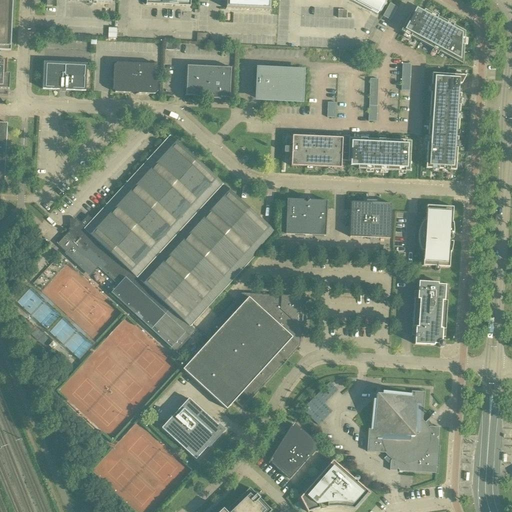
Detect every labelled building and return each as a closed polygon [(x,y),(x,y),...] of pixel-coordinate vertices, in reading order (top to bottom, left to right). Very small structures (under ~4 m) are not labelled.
[(0,0),(0,88),(9,89),(9,74),(6,74),(7,59),(0,58),(0,50),(11,51),(13,0),(0,0)] [(270,0),(226,0),(226,9),(270,11),(270,0)] [(348,0),(377,15),(385,0),(348,0)] [(390,20),(397,7),(390,3),(383,16),(390,20)] [(338,10),(338,19),(347,19),(347,11),(338,10)] [(411,12),(401,32),(462,65),(465,32),(425,10),(423,13),(416,10),(414,14),(411,12)] [(117,39),(117,29),(109,29),(108,38),(117,39)] [(197,35),(197,43),(207,43),(207,35),(197,35)] [(87,65),(61,63),(44,62),(43,89),(86,91),(87,65)] [(156,65),(132,64),(116,63),(116,64),(114,66),(113,90),(115,92),(115,93),(139,94),(155,95),(155,94),(157,92),(159,68),(158,67),(156,66),(156,65)] [(411,64),(402,64),(401,91),(410,92),(411,64)] [(212,99),(214,99),(220,100),(220,98),(230,98),(231,68),(187,66),(185,96),(212,97),(212,99)] [(258,69),(257,91),(257,99),(258,99),(263,101),(263,99),(268,100),(301,101),(302,71),(258,69)] [(466,76),(432,74),(426,169),(456,171),(461,94),(457,94),(458,84),(461,85),(466,76)] [(370,79),(369,106),(378,106),(378,80),(370,79)] [(336,103),(328,103),(327,118),(335,118),(336,103)] [(377,107),(369,107),(369,122),(377,122),(377,107)] [(70,231),(65,237),(57,244),(87,272),(95,264),(118,286),(111,293),(176,353),(196,331),(191,327),(276,234),(170,136),(92,220),(88,216),(82,223),(77,219),(74,223),(70,219),(66,224),(70,228),(69,229),(70,231)] [(291,153),(291,166),(341,169),(341,161),(351,161),(350,166),(358,166),(358,169),(410,172),(411,142),(349,139),(348,143),(342,143),(342,139),(292,136),(292,147),(284,147),(284,153),(291,153)] [(287,200),(286,207),(280,207),(279,234),(304,235),(307,198),(304,200),(287,200)] [(307,198),(304,235),(325,236),(327,201),(309,201),(307,198)] [(370,238),(371,202),(366,202),(366,203),(351,202),(350,237),(370,238)] [(376,202),(371,202),(370,238),(390,239),(391,204),(376,203),(376,202)] [(453,207),(427,206),(426,221),(423,221),(422,223),(421,225),(420,228),(419,230),(419,233),(418,235),(418,238),(419,241),(419,243),(420,246),(420,248),(422,251),(424,251),(423,266),(449,268),(450,252),(451,253),(452,250),(452,247),(453,245),(453,242),(451,242),(451,240),(453,238),(451,236),(451,233),(454,233),(454,231),(454,229),(453,227),(453,225),(453,223),(452,223),(453,207)] [(54,260),(59,254),(56,251),(51,257),(54,260)] [(444,345),(445,344),(444,344),(444,343),(443,342),(442,341),(441,341),(441,337),(445,338),(448,293),(444,293),(445,289),(441,285),(437,285),(438,284),(418,282),(418,291),(414,291),(411,336),(415,336),(414,345),(434,346),(434,344),(437,344),(437,345),(437,346),(438,346),(438,347),(439,348),(440,348),(441,348),(442,348),(443,348),(443,347),(444,347),(444,346),(444,345)] [(235,401),(243,409),(299,346),(303,297),(242,294),(204,335),(210,340),(183,370),(227,410),(235,401)] [(330,382),(316,396),(302,410),(318,426),(332,412),(324,404),(338,390),(330,382)] [(438,437),(439,427),(430,427),(427,422),(428,420),(424,424),(422,422),(424,392),(411,391),(411,394),(382,392),(382,395),(376,395),(376,400),(373,400),(371,429),(368,429),(367,452),(387,453),(388,455),(384,459),(386,458),(390,462),(390,471),(396,471),(396,470),(398,469),(399,470),(399,471),(436,474),(438,439),(436,438),(438,437)] [(218,425),(217,424),(189,399),(161,428),(196,460),(207,447),(205,446),(220,430),(216,427),(218,425)] [(293,424),(269,462),(290,479),(319,446),(299,429),(298,429),(293,424)] [(368,493),(369,494),(369,493),(333,461),(300,498),(307,511),(308,511),(313,510),(320,508),(319,508),(319,504),(321,504),(321,509),(326,508),(325,503),(327,503),(327,507),(332,507),(334,507),(339,507),(341,507),(346,507),(348,508),(350,508),(354,509),(368,493)] [(256,495),(249,488),(224,511),(223,511),(222,510),(219,511),(270,511),(271,511),(258,497),(256,495)]
